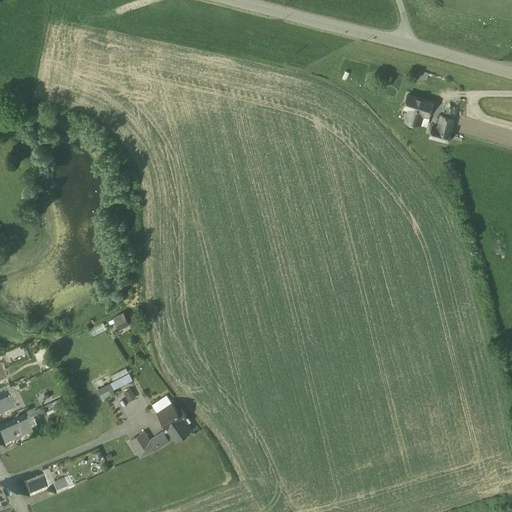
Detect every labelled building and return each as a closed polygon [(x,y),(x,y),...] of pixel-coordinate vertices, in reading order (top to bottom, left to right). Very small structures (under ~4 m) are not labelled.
[(432,103),(407,95),(404,107),(409,109),(406,120),(417,124),(420,116),(422,115),(423,113),(428,115),(432,103)] [(453,118),(441,115),(438,129),(432,127),(430,135),(447,140),(453,118)] [(124,313),(114,319),(119,329),(129,324),(124,313)] [(103,322),(89,329),(93,337),(107,330),(103,322)] [(110,384),(97,390),(103,401),(116,395),(110,384)] [(131,389),(125,392),(128,399),(134,395),(131,389)] [(177,411),(166,394),(152,404),(159,414),(158,418),(160,420),(164,421),(170,431),(166,434),(164,431),(150,440),(149,441),(155,450),(175,438),(177,441),(190,430),(182,419),(186,416),(181,408),(177,411)] [(0,417),(14,411),(7,396),(0,399),(0,417)] [(42,406),(26,414),(29,420),(46,412),(42,406)] [(26,421),(0,432),(0,435),(6,447),(15,443),(16,443),(20,442),(20,440),(32,435),(26,421)] [(144,431),(130,440),(140,457),(155,450),(149,441),(150,440),(144,431)] [(50,481),(47,474),(42,476),(45,484),(50,481)] [(42,476),(24,484),(30,498),(48,490),(45,484),(42,476)] [(65,481),(53,486),(57,495),(68,489),(65,481)]
